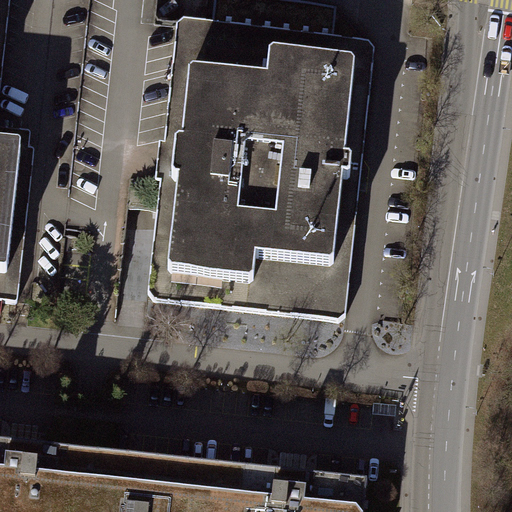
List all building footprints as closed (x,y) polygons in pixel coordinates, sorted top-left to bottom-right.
[(0,0),(0,307),(20,310),(21,305),(39,149),(0,144),(0,119),(14,0),(0,0)] [(336,327),(344,322),(374,56),(367,47),(191,27),(183,34),(170,150),(166,149),(161,184),(166,185),(153,296),(160,305),(336,327)] [(40,432),(12,429),(10,449),(38,452),(40,432)] [(0,511),(366,511),(370,488),(307,481),(292,479),(279,478),(117,461),(83,457),(51,454),(38,452),(27,451),(10,449),(0,448),(0,511)] [(281,458),(279,478),(307,481),(309,461),(281,458)]
